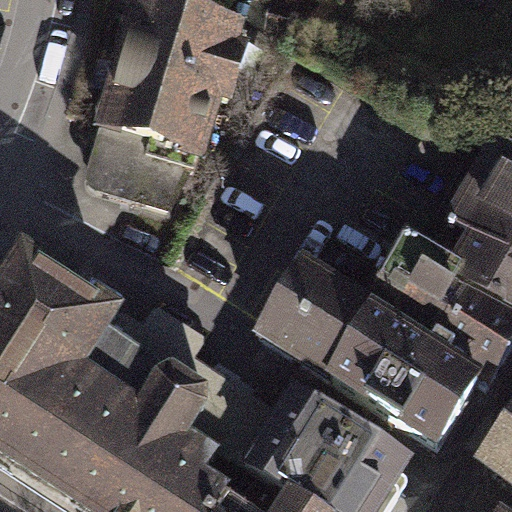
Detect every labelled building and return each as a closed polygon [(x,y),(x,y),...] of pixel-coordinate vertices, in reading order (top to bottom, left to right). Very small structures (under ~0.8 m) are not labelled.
[(133,3),(92,142),(97,143),(85,183),(85,188),(87,193),(91,196),(96,198),(168,221),(195,173),(202,175),(220,115),(230,118),(249,57),(240,55),(245,37),(133,3)] [(467,244),(449,275),(463,283),(456,295),(511,326),(511,158),(491,147),(443,230),(467,244)] [(364,314),(481,396),(488,401),(511,359),(511,326),(456,295),(463,283),(449,275),(403,246),(364,314)] [(17,259),(0,284),(0,472),(56,511),(406,511),(429,478),(287,388),(270,413),(195,367),(208,347),(155,314),(141,332),(107,320),(17,259)] [(300,274),(251,354),(433,468),(481,396),(364,314),(300,274)] [(511,422),(471,479),(511,508),(511,422)]
